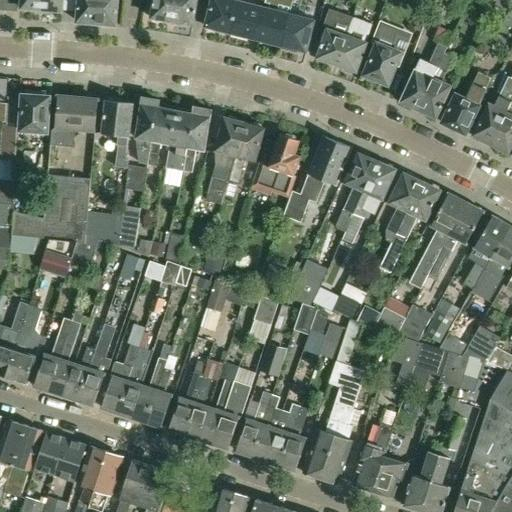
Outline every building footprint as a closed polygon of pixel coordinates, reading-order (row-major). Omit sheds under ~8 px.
[(16,0),(7,0),(7,9),(16,9),(16,0)] [(34,9),(41,9),(41,0),(21,0),(21,11),(34,12),(34,9)] [(41,0),(41,9),(48,10),(48,13),(61,14),(62,0),(41,0)] [(78,0),(77,11),(76,21),(79,22),(81,24),(87,24),(88,23),(95,23),(96,0),(78,0)] [(102,26),(110,27),(111,25),(114,25),(116,0),(96,0),(95,23),(100,24),(102,26)] [(152,0),(149,17),(152,17),(152,20),(161,21),(162,18),(170,20),(173,0),(152,0)] [(173,0),(170,20),(178,21),(177,24),(187,26),(187,23),(191,24),(194,0),(173,0)] [(208,29),(227,34),(235,0),(234,0),(209,0),(203,25),(209,27),(208,29)] [(259,6),(235,0),(227,34),(245,39),(246,35),(251,37),(254,37),(262,7),(259,6)] [(511,0),(493,0),(492,4),(508,12),(502,23),(511,28),(511,0)] [(264,7),(262,7),(254,37),(256,38),(261,39),(261,42),(279,47),(287,13),(264,7)] [(287,13),(279,47),(299,52),(300,49),(305,50),(312,20),(287,13)] [(329,62),(336,64),(352,18),(343,15),(337,32),(325,29),(316,57),(318,58),(319,61),(326,64),(329,62)] [(352,18),(336,64),(342,66),(343,69),(351,72),(353,70),(356,71),(365,42),(355,39),(361,21),(352,18)] [(398,65),(409,39),(410,34),(381,22),(382,20),(381,19),(371,43),(375,44),(363,74),(366,75),(366,79),(373,81),(376,79),(387,84),(395,64),(398,65)] [(412,105),(418,108),(443,53),(444,53),(447,47),(436,43),(427,63),(419,60),(401,101),(403,101),(403,105),(409,107),(412,105)] [(443,53),(418,108),(423,111),(424,114),(430,117),(433,115),(435,116),(449,84),(440,81),(451,56),(444,53),(443,53)] [(454,93),(441,121),(465,132),(491,78),(478,71),(465,98),(454,93)] [(476,138),(482,141),(484,140),(490,143),(511,100),(511,75),(511,78),(508,76),(493,105),(489,103),(474,134),(476,135),(476,138)] [(25,95),(21,95),(21,97),(21,102),(20,124),(20,130),(47,131),(48,96),(45,96),(45,91),(25,90),(25,95)] [(6,121),(6,123),(20,124),(21,102),(21,97),(7,96),(7,104),(6,121)] [(94,131),(97,99),(58,96),(56,127),(52,128),(50,144),(72,146),(74,130),(94,131)] [(126,158),(129,136),(133,103),(122,102),(122,99),(109,98),(108,101),(106,100),(102,133),(116,135),(115,144),(118,144),(115,166),(128,168),(129,164),(130,158),(126,158)] [(148,164),(157,107),(158,100),(142,98),(136,137),(139,162),(148,164)] [(511,100),(490,143),(497,146),(497,149),(502,151),(505,150),(507,151),(511,141),(511,100)] [(160,141),(169,143),(175,110),(173,110),(173,107),(164,106),(164,108),(157,107),(148,164),(156,165),(160,141)] [(193,113),(183,170),(192,172),(196,148),(203,149),(210,109),(194,107),(193,113)] [(174,169),(183,170),(193,113),(187,112),(188,110),(178,108),(177,111),(175,110),(169,143),(178,144),(174,169)] [(221,203),(229,180),(243,122),(237,120),(235,117),(229,116),(227,117),(224,117),(215,150),(225,152),(218,177),(212,175),(206,200),(221,203)] [(251,124),(243,122),(229,180),(238,182),(245,158),(255,161),(264,127),(261,126),(260,124),(254,122),(251,124)] [(270,195),(271,190),(287,195),(300,155),(294,153),(299,140),(295,139),(294,136),(286,133),(284,135),(279,133),(276,142),(266,139),(250,189),(270,195)] [(344,164),(350,146),(341,143),(336,141),(322,136),(301,193),(293,190),(284,215),(301,221),(309,199),(316,202),(325,180),(336,184),(344,164)] [(354,186),(350,195),(343,209),(336,224),(338,229),(339,229),(344,231),(353,213),(376,161),(367,157),(369,154),(362,151),(361,153),(358,152),(345,182),(354,186)] [(0,179),(14,180),(16,181),(17,160),(0,158),(0,179)] [(393,165),(386,162),(385,164),(376,161),(353,213),(363,218),(366,211),(374,214),(382,198),(395,169),(392,168),(393,165)] [(385,238),(391,242),(393,242),(397,233),(423,182),(414,177),(415,175),(407,171),(406,174),(403,172),(388,204),(397,209),(387,229),(385,238)] [(85,243),(85,235),(87,210),(90,179),(47,175),(44,219),(12,211),(10,235),(38,238),(51,240),(77,242),(85,243)] [(0,179),(0,202),(12,203),(14,180),(0,179)] [(438,189),(439,187),(431,183),(430,185),(423,182),(397,233),(393,242),(391,242),(379,267),(390,272),(418,215),(426,219),(440,190),(438,189)] [(421,288),(429,274),(437,258),(467,202),(459,198),(458,197),(452,194),(450,194),(448,193),(431,225),(439,229),(411,283),(421,288)] [(12,203),(0,202),(0,226),(10,228),(12,203)] [(481,208),(475,205),(472,205),(467,202),(437,258),(429,274),(437,278),(458,239),(466,243),(483,211),(482,210),(481,208)] [(122,216),(87,210),(85,235),(99,239),(112,243),(118,245),(122,216)] [(464,284),(474,289),(479,280),(510,226),(503,221),(502,220),(496,216),(494,217),(492,215),(474,246),(483,252),(478,262),(477,261),(464,284)] [(122,216),(118,245),(135,249),(139,218),(122,216)] [(0,226),(0,247),(9,248),(10,228),(0,226)] [(511,226),(510,226),(479,280),(474,289),(473,291),(484,297),(491,286),(487,283),(495,269),(504,275),(509,266),(511,260),(511,226)] [(171,234),(165,259),(179,262),(185,237),(171,234)] [(99,239),(85,235),(85,243),(77,242),(71,259),(91,265),(95,252),(99,239)] [(45,257),(51,240),(38,238),(34,254),(45,257)] [(108,256),(112,243),(99,239),(95,252),(108,256)] [(138,252),(151,254),(153,241),(141,239),(138,252)] [(45,257),(43,262),(68,269),(71,259),(77,242),(51,240),(45,257)] [(153,241),(151,254),(165,257),(167,244),(153,241)] [(221,268),(224,259),(227,251),(211,246),(204,270),(219,275),(221,268)] [(9,248),(0,247),(0,268),(7,269),(9,248)] [(141,271),(145,261),(127,255),(120,277),(132,280),(135,270),(141,271)] [(224,259),(221,268),(223,269),(221,276),(228,279),(233,262),(224,259)] [(150,261),(145,275),(161,280),(166,266),(150,261)] [(167,261),(166,266),(161,280),(175,285),(176,282),(181,265),(167,261)] [(269,264),(261,287),(286,295),(293,272),(269,264)] [(181,265),(176,282),(187,286),(192,269),(181,265)] [(307,302),(317,281),(301,272),(289,299),(302,304),(303,300),(307,302)] [(195,276),(192,285),(209,290),(212,281),(195,276)] [(207,307),(222,312),(232,282),(216,277),(207,307)] [(243,305),(249,288),(232,282),(227,300),(243,305)] [(331,313),(333,309),(340,295),(320,284),(311,304),(331,313)] [(167,288),(160,286),(158,295),(164,297),(167,288)] [(260,292),(249,288),(243,305),(254,309),(260,292)] [(340,295),(333,309),(351,317),(359,302),(341,293),(340,295)] [(150,311),(159,313),(164,300),(155,297),(150,311)] [(262,298),(254,321),(271,327),(279,304),(262,298)] [(375,327),(397,334),(406,317),(389,309),(393,302),(389,300),(381,314),(375,327)] [(0,374),(5,377),(29,304),(20,302),(11,330),(0,326),(0,374)] [(38,307),(29,304),(5,377),(26,383),(35,355),(41,337),(31,328),(38,307)] [(309,334),(311,329),(317,310),(318,308),(303,304),(295,330),(309,334)] [(354,320),(375,327),(381,314),(362,304),(354,320)] [(317,310),(311,329),(322,333),(328,314),(317,310)] [(424,334),(439,343),(453,321),(437,311),(424,334)] [(34,386),(47,390),(50,378),(55,380),(62,359),(60,359),(72,320),(64,317),(51,356),(45,354),(34,386)] [(402,332),(417,338),(423,324),(409,317),(402,332)] [(50,378),(47,390),(65,395),(75,363),(69,361),(81,323),(72,320),(60,359),(62,359),(55,380),(50,378)] [(104,323),(95,350),(90,368),(88,368),(82,388),(86,390),(82,401),(94,405),(104,372),(107,373),(112,359),(106,357),(115,327),(104,323)] [(330,323),(319,354),(332,358),(343,328),(330,323)] [(442,346),(464,353),(474,336),(454,324),(442,346)] [(470,356),(486,361),(499,337),(480,326),(474,336),(464,353),(463,355),(470,356)] [(408,384),(421,342),(398,335),(390,360),(403,363),(397,382),(407,386),(408,384)] [(421,342),(408,384),(424,389),(429,373),(440,376),(448,350),(421,342)] [(268,343),(259,371),(278,377),(287,349),(268,343)] [(111,377),(102,407),(114,411),(117,400),(123,402),(129,381),(128,381),(138,347),(130,344),(123,365),(114,362),(109,376),(111,377)] [(506,371),(511,361),(511,355),(496,346),(488,362),(506,371)] [(90,368),(95,350),(87,347),(82,365),(75,363),(65,395),(82,401),(86,390),(82,388),(88,368),(90,368)] [(117,400),(114,411),(132,416),(142,385),(136,382),(146,350),(138,347),(128,381),(129,381),(123,402),(117,400)] [(448,350),(440,376),(439,381),(460,388),(470,356),(463,355),(448,350)] [(142,385),(132,416),(149,422),(152,411),(149,410),(155,389),(157,389),(164,367),(166,361),(158,358),(149,387),(142,385)] [(169,428),(181,432),(185,421),(189,422),(196,401),(194,401),(204,373),(207,363),(200,360),(193,381),(187,399),(180,397),(169,428)] [(356,368),(354,367),(336,361),(329,384),(340,387),(326,431),(318,429),(304,472),(322,478),(356,368)] [(511,361),(506,371),(497,385),(491,396),(511,408),(511,361)] [(165,392),(171,373),(172,370),(164,367),(157,389),(155,389),(149,410),(152,411),(149,422),(162,426),(172,394),(165,392)] [(349,439),(354,426),(349,424),(365,371),(356,368),(322,478),(338,483),(352,440),(349,439)] [(181,432),(186,434),(192,436),(198,438),(199,435),(209,406),(202,404),(208,386),(211,378),(212,375),(204,373),(194,401),(196,401),(189,422),(185,421),(181,432)] [(199,435),(198,438),(205,440),(217,444),(220,432),(216,430),(223,411),(224,411),(230,393),(234,382),(226,379),(216,408),(209,406),(199,435)] [(251,385),(235,379),(234,382),(230,393),(224,411),(223,411),(216,430),(220,432),(217,444),(228,448),(239,416),(241,416),(251,385)] [(247,418),(237,451),(248,454),(253,442),(257,443),(264,423),(262,423),(271,395),(264,392),(255,420),(247,418)] [(248,454),(261,458),(267,461),(268,457),(283,410),(276,408),(280,397),(271,395),(262,423),(264,423),(257,443),(253,442),(248,454)] [(453,511),(490,511),(511,475),(511,408),(491,396),(453,511)] [(283,410),(268,457),(267,461),(284,466),(288,454),(283,453),(290,433),(292,433),(300,406),(292,404),(289,412),(283,410)] [(299,435),(305,417),(308,409),(300,406),(292,433),(290,433),(283,453),(288,454),(284,466),(296,470),(306,438),(299,435)] [(452,414),(442,446),(456,451),(466,419),(452,414)] [(0,485),(5,487),(25,424),(8,419),(0,444),(0,485)] [(372,489),(383,455),(392,426),(381,423),(373,446),(362,443),(357,459),(361,460),(354,483),(372,489)] [(42,430),(25,424),(5,487),(4,490),(20,496),(29,469),(42,430)] [(68,438),(65,437),(46,431),(34,469),(56,476),(68,438)] [(74,481),(86,444),(68,438),(56,476),(74,481)] [(79,503),(83,504),(85,500),(91,502),(107,451),(90,445),(78,484),(85,486),(79,503)] [(105,511),(122,460),(120,455),(107,451),(91,502),(85,500),(83,504),(80,511),(86,511),(88,508),(101,511),(105,511)] [(422,510),(439,454),(428,451),(421,476),(412,474),(403,504),(422,510)] [(448,457),(439,454),(422,510),(429,511),(441,511),(450,485),(441,482),(448,457)] [(408,463),(383,455),(372,489),(392,495),(398,478),(402,480),(408,463)] [(125,511),(129,501),(139,504),(152,465),(133,459),(116,511),(125,511)] [(156,511),(169,471),(152,465),(139,504),(146,507),(144,511),(156,511)] [(511,511),(511,475),(490,511),(511,511)] [(229,511),(236,492),(217,486),(208,511),(229,511)] [(20,511),(42,511),(45,503),(47,499),(27,492),(26,496),(26,497),(22,508),(20,511)] [(248,511),(253,498),(236,492),(229,511),(248,511)] [(273,511),(276,505),(257,499),(252,511),(273,511)] [(64,511),(66,509),(45,503),(42,511),(64,511)]
